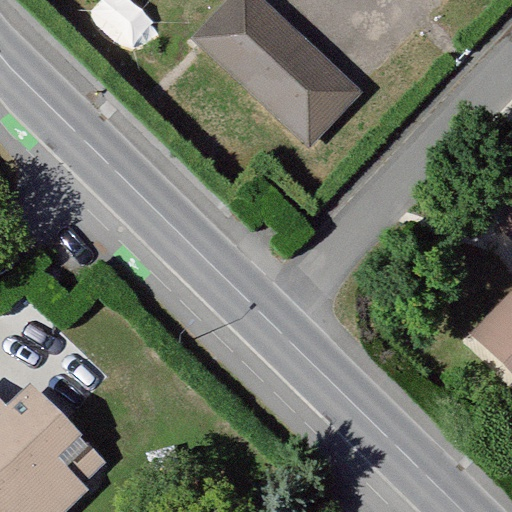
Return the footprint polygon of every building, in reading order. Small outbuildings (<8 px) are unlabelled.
[(245,0),(234,0),(194,40),(237,81),(282,35),(245,0)] [(301,144),(346,98),(282,35),(237,81),(301,144)] [(511,320),(488,345),(511,368),(511,320)] [(41,511),(56,497),(42,481),(69,455),(20,403),(0,422),(0,511),(41,511)] [(42,481),(56,497),(83,470),(69,455),(42,481)]
